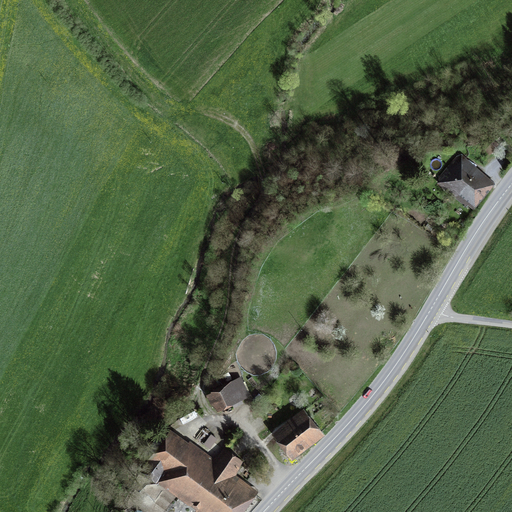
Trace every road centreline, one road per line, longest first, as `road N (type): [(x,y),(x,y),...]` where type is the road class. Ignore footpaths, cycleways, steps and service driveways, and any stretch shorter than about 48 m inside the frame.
road 1 (secondary): [(431,309),(393,376),(267,511)]
road 2 (secondary): [(511,181),(431,309)]
